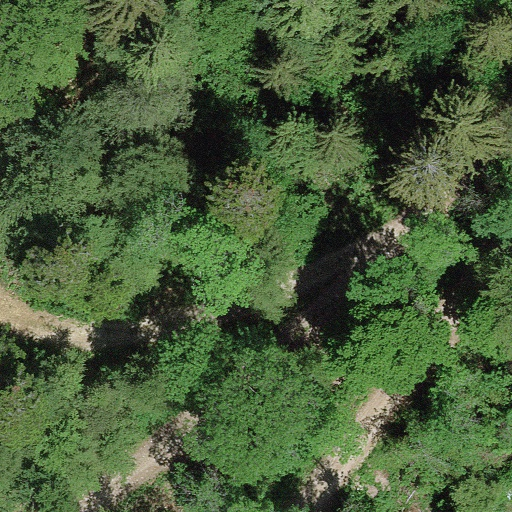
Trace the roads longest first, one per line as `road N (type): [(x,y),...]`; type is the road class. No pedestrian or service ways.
road 1 (track): [(0,323),(13,337),(163,334),(304,290),(511,144)]
road 2 (track): [(415,213),(288,359),(80,511)]
road 3 (track): [(306,511),(511,258)]
